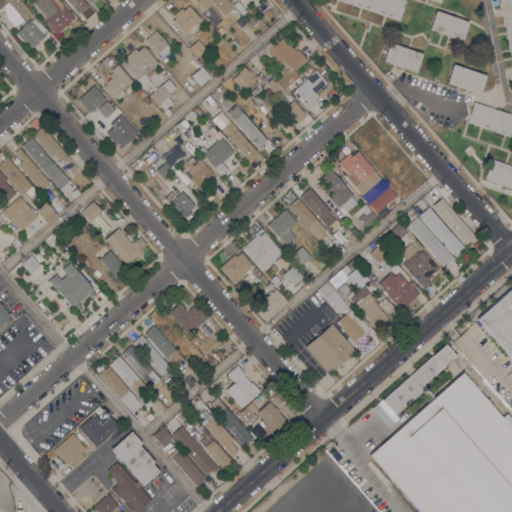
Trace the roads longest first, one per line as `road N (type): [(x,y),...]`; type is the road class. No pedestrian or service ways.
road 1 (residential): [(372,91),(0,419)]
road 2 (residential): [(322,417),(0,48)]
road 3 (tertiary): [(511,250),(215,511)]
road 4 (residential): [(511,250),(292,0)]
road 5 (residential): [(138,0),(0,122)]
